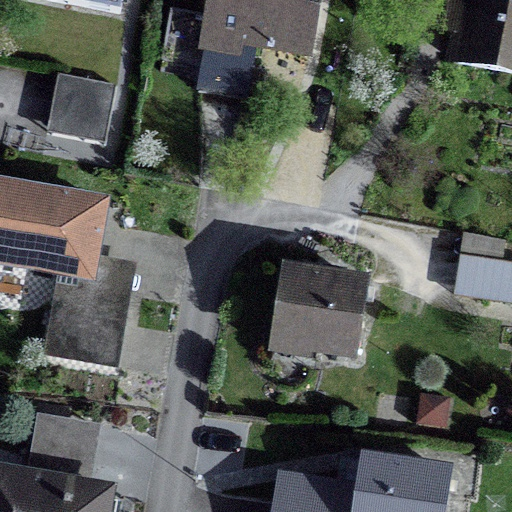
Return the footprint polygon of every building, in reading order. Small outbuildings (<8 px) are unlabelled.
[(252,45),(305,54),(314,0),(210,0),(201,51),(203,51),(196,95),(241,104),(252,45)] [(511,77),(511,0),(451,0),(445,36),(459,39),(454,66),(511,77)] [(114,84),(60,75),(50,134),(104,143),(114,84)] [(92,254),(100,209),(0,191),(0,267),(55,277),(87,283),(92,254)] [(42,354),(119,367),(136,261),(92,254),(87,283),(55,277),(42,354)] [(511,269),(458,261),(452,299),(511,307),(511,269)] [(320,283),(282,277),(271,346),(351,358),(362,290),(338,286),(338,284),(321,281),(320,283)] [(279,485),(274,511),(438,511),(444,480),(433,479),(434,476),(414,473),(414,476),(361,468),(356,501),(345,500),(345,495),(279,485)] [(101,511),(104,499),(102,499),(50,490),(0,481),(0,511),(101,511)]
